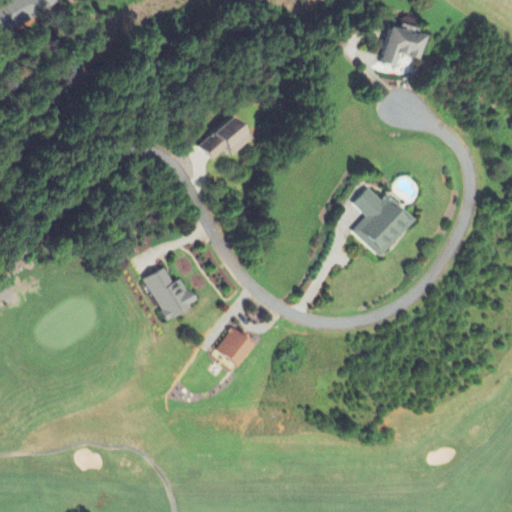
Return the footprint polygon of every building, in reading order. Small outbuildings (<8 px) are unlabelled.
[(0,30),(51,10),(47,0),(7,0),(0,3),(0,30)] [(394,69),(397,57),(418,61),(423,38),(415,37),(416,31),(398,27),(397,31),(387,30),(380,66),(394,69)] [(228,158),(246,141),(228,121),(197,149),(209,163),(222,151),(228,158)] [(385,196),(379,203),(366,191),(351,207),(364,219),(351,234),(379,260),(414,223),(385,196)] [(142,282),(164,323),(193,308),(179,281),(170,286),(162,271),(142,282)] [(230,330),(214,355),(237,370),(253,345),(230,330)]
